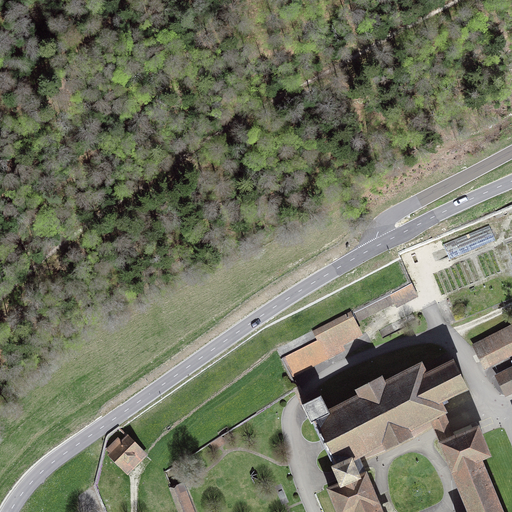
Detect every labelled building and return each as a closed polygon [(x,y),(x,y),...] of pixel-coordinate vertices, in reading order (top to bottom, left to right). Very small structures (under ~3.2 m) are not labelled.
[(492,227),(446,244),(451,259),(498,242),(492,227)] [(403,257),(407,268),(447,251),(442,241),(403,257)] [(414,285),(392,297),(399,310),(421,298),(414,285)] [(489,293),(475,299),(480,310),(494,304),(489,293)] [(391,300),(359,319),(369,336),(401,316),(391,300)] [(318,343),(286,360),(297,379),(352,349),(349,343),(364,335),(354,316),(315,338),(318,343)] [(511,325),(472,344),(484,369),(511,355),(511,325)] [(325,394),(304,403),(312,422),(315,421),(334,458),(331,459),(339,481),(361,471),(357,457),(386,442),(388,447),(410,436),(408,431),(430,420),(447,412),(448,412),(443,402),(469,389),(453,360),(418,376),(414,368),(388,380),(382,368),(351,383),(356,395),(332,408),(325,394)] [(511,364),(494,373),(505,397),(511,393),(511,364)] [(430,420),(440,440),(458,433),(447,412),(430,420)] [(440,440),(469,511),(381,511),(377,501),(381,500),(368,469),(361,471),(339,481),(341,484),(330,488),(339,511),(506,511),(484,459),(495,455),(482,423),(458,433),(440,440)] [(116,437),(103,451),(128,475),(148,455),(128,435),(121,442),(116,437)] [(194,511),(182,480),(168,486),(178,511),(194,511)]
